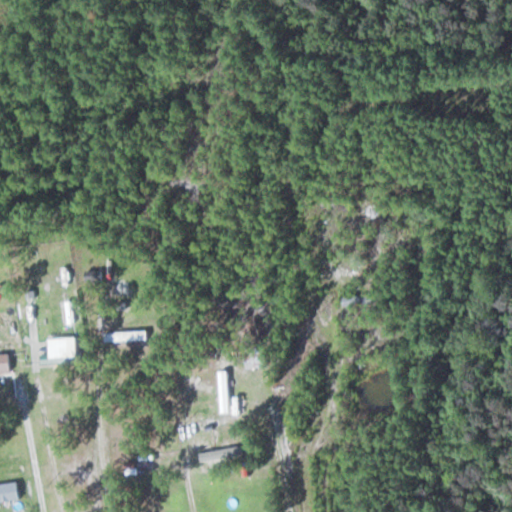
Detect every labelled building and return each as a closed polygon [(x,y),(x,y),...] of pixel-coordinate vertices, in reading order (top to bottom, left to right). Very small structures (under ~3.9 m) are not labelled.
[(391,310),(391,294),(346,295),(346,305),(377,305),(377,311),(391,310)] [(153,331),(108,331),(108,341),(153,341),(153,331)] [(247,354),(250,369),(270,365),(267,350),(247,354)] [(0,373),(15,372),(14,354),(0,354),(0,373)] [(234,413),(234,370),(222,371),(223,413),(234,413)] [(0,503),(24,501),(22,483),(0,485),(0,503)]
